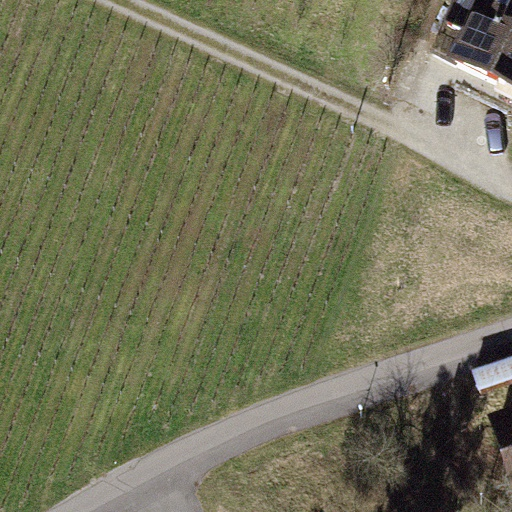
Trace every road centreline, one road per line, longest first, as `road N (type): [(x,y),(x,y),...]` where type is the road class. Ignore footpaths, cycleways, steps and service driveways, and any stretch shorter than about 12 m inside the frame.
road 1 (residential): [(87,511),(312,406),(511,336)]
road 2 (track): [(511,182),(120,0)]
